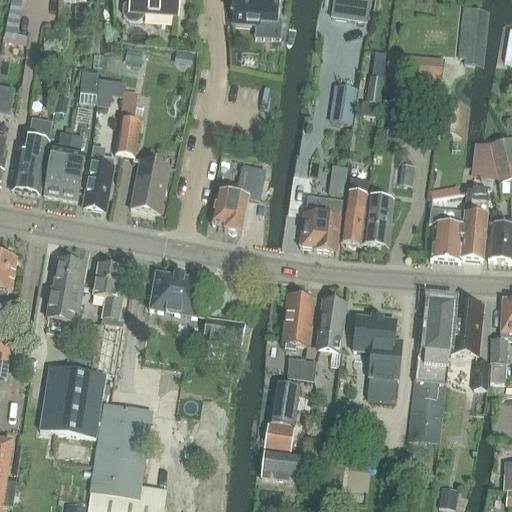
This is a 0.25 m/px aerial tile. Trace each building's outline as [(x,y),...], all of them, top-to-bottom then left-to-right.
[(3,0),(2,55),(19,56),(19,36),(15,36),(16,0),(3,0)] [(129,23),(137,24),(144,18),(144,14),(177,17),(178,0),(130,0),(131,2),(124,8),(123,16),(129,23)] [(233,0),(234,1),(232,1),(231,18),(233,18),(232,27),(259,29),(259,26),(276,27),(277,0),(233,0)] [(350,0),(334,0),(331,21),(366,26),(369,3),(367,2),(350,0)] [(20,25),(30,25),(31,9),(21,9),(20,25)] [(385,78),(441,84),(444,63),(388,57),(385,78)] [(85,93),(91,77),(80,74),(74,90),(85,93)] [(366,105),(380,107),(384,83),(370,81),(366,105)] [(330,125),(351,128),(356,91),(336,88),(330,125)] [(0,116),(9,118),(14,94),(0,91),(0,116)] [(119,159),(134,162),(140,126),(133,125),(137,97),(125,95),(114,159),(119,159)] [(109,101),(97,99),(96,109),(108,111),(109,101)] [(466,111),(438,109),(435,141),(463,144),(466,111)] [(44,200),(60,203),(71,140),(60,138),(57,157),(52,156),(44,200)] [(71,140),(60,203),(77,206),(84,162),(79,161),(83,142),(71,140)] [(511,141),(489,146),(499,186),(511,182),(511,141)] [(12,194),(39,199),(48,146),(28,143),(25,157),(18,156),(12,194)] [(104,153),(94,151),(91,166),(83,211),(105,215),(114,164),(102,161),(104,153)] [(130,211),(160,217),(170,170),(140,164),(130,211)] [(224,234),(241,238),(248,203),(259,205),(265,175),(251,172),(245,202),(238,200),(240,190),(228,188),(226,198),(218,196),(211,228),(224,230),(224,234)] [(300,250),(313,252),(313,254),(336,256),(340,223),(322,221),(325,201),(309,199),(312,179),(293,177),(288,216),(304,219),(300,250)] [(348,198),(341,248),(360,250),(361,248),(367,200),(369,184),(350,182),(348,198)] [(465,217),(461,264),(483,265),(487,219),(486,219),(487,206),(487,193),(472,191),(472,193),(473,193),(471,217),(465,217)] [(367,200),(361,248),(387,251),(393,203),(367,200)] [(428,227),(432,228),(430,264),(461,266),(461,264),(465,217),(430,214),(429,221),(428,227)] [(488,265),(511,267),(511,265),(511,229),(499,229),(500,215),(492,215),(488,265)] [(0,307),(7,308),(8,298),(12,298),(17,264),(0,260),(0,307)] [(51,293),(46,321),(77,327),(78,319),(81,303),(83,289),(78,288),(82,268),(75,267),(75,264),(66,262),(66,265),(58,264),(53,293),(52,293),(51,292),(51,293)] [(93,299),(105,301),(102,321),(118,324),(123,294),(118,293),(122,274),(98,269),(93,299)] [(166,316),(164,324),(178,326),(180,318),(197,321),(203,284),(156,276),(150,313),(166,316)] [(288,300),(283,348),(285,348),(285,354),(295,355),(295,349),(307,350),(313,303),(302,302),(300,299),(295,299),(293,301),(288,300)] [(500,344),(492,343),(490,386),(505,387),(507,343),(511,343),(511,303),(502,303),(500,344)] [(346,307),(322,304),(317,348),(319,355),(332,356),(330,369),(338,370),(339,357),(340,357),(346,307)] [(417,361),(410,425),(408,443),(439,447),(445,389),(450,334),(453,308),(429,305),(424,354),(417,361)] [(483,311),(456,308),(450,358),(478,361),(483,311)] [(356,321),(353,355),(371,357),(368,381),(369,381),(366,403),(395,406),(397,384),(401,345),(393,344),(395,325),(381,324),(382,322),(371,320),(370,323),(356,321)] [(102,321),(101,328),(121,332),(123,324),(118,324),(102,321)] [(203,343),(241,349),(244,329),(206,322),(203,343)] [(0,381),(6,382),(8,366),(9,366),(14,340),(0,337),(0,381)] [(302,364),(300,384),(313,386),(316,366),(302,364)] [(489,369),(475,367),(473,393),(486,395),(489,369)] [(95,444),(106,380),(49,371),(38,435),(95,444)] [(274,387),(268,428),(293,431),(300,390),(274,387)] [(151,416),(103,409),(87,511),(163,511),(166,494),(140,490),(151,416)] [(229,413),(203,409),(196,454),(222,458),(229,413)] [(293,431),(268,428),(264,454),(264,455),(290,458),(293,431)] [(5,511),(12,511),(16,487),(6,486),(12,447),(0,445),(0,511),(2,511),(5,511)] [(264,455),(261,481),(301,485),(303,459),(290,458),(264,455)]
